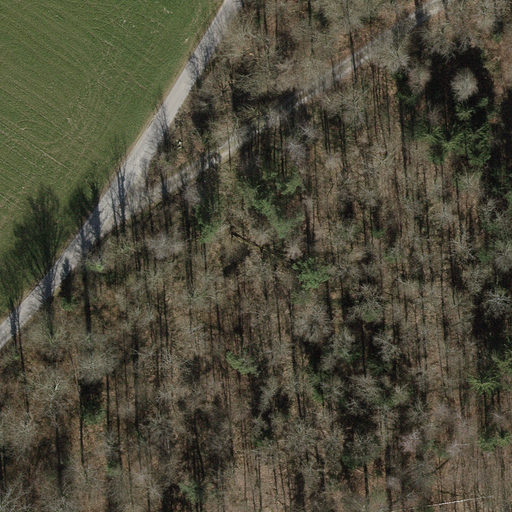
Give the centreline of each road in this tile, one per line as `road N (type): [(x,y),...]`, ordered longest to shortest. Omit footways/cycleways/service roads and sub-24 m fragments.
road 1 (unclassified): [(237,0),(105,210),(0,337)]
road 2 (track): [(446,0),(168,187),(105,210)]
